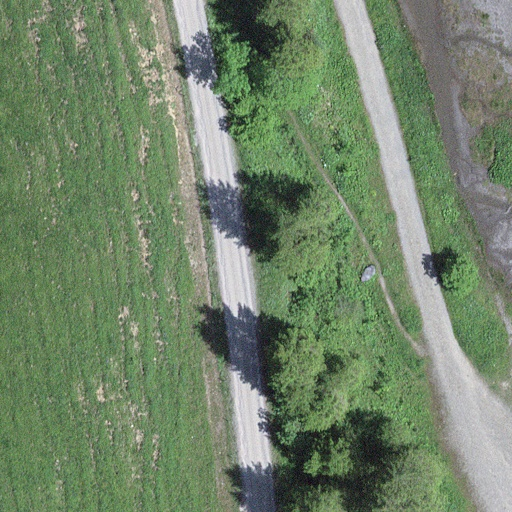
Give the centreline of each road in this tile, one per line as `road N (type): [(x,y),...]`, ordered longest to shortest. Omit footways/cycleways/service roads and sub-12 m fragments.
road 1 (track): [(511,502),(441,341),(347,0)]
road 2 (track): [(186,0),(236,300),(259,511)]
